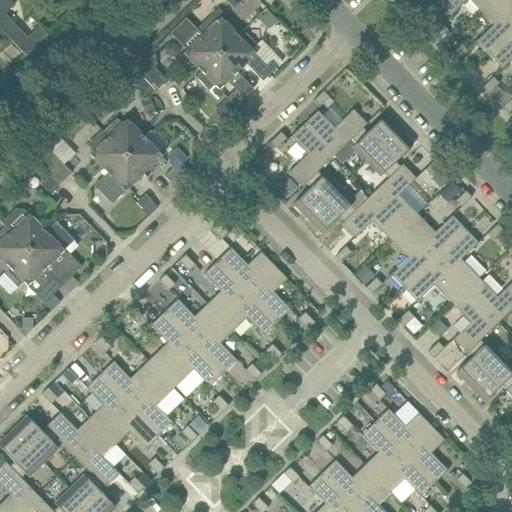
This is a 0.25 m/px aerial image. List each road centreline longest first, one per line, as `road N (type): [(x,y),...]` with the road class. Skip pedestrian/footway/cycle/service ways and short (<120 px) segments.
road 1 (residential): [(0,386),(218,166)]
road 2 (residential): [(182,511),(374,328)]
road 3 (residential): [(497,511),(486,443),(374,328)]
road 4 (residential): [(511,195),(351,33)]
road 5 (residential): [(374,328),(218,166)]
road 6 (tertiary): [(0,142),(147,0)]
road 7 (residential): [(218,166),(351,33)]
